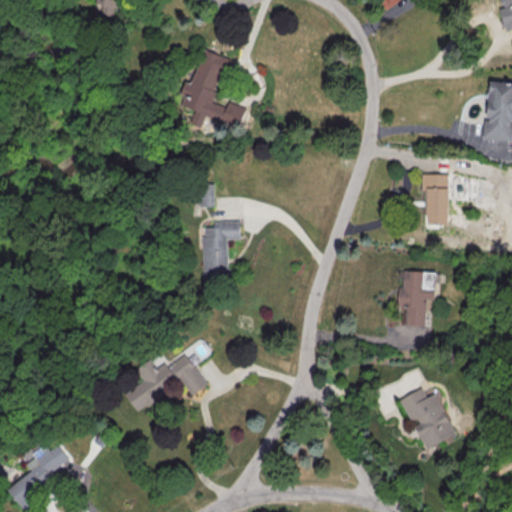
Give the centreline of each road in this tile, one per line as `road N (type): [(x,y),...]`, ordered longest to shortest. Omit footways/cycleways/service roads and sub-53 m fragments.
road 1 (residential): [(235,497),(268,450),(306,366),(313,305),(365,145),(368,66),(360,40),(323,0)]
road 2 (residential): [(209,511),(235,497),(288,493),(378,502),(394,511)]
road 3 (residential): [(378,502),(306,366)]
